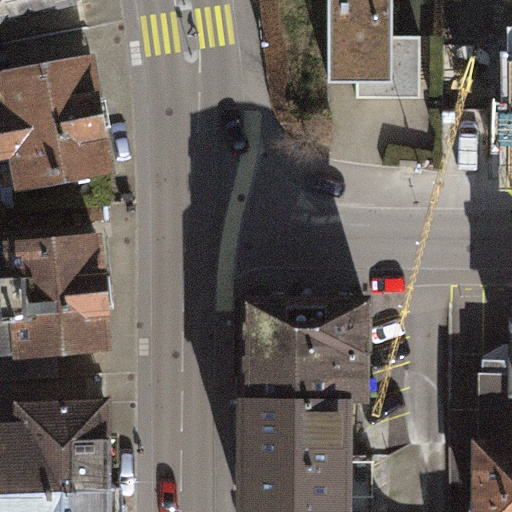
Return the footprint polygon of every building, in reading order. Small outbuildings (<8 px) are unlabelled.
[(0,0),(0,34),(83,14),(82,8),(94,5),(93,0),(0,0)] [(331,0),(331,92),(357,93),(357,101),(423,101),(423,39),(397,39),(397,0),(331,0)] [(96,64),(0,80),(0,102),(2,113),(0,113),(0,167),(11,166),(16,197),(116,180),(96,64)] [(511,119),(502,119),(501,154),(511,154),(511,190),(511,193),(511,192),(511,119)] [(102,221),(8,230),(9,237),(0,238),(0,349),(114,338),(102,221)] [(376,305),(247,304),(246,410),(241,410),(240,511),(355,511),(357,414),(375,415),(376,305)] [(511,511),(511,405),(511,406),(511,378),(481,377),(480,445),(475,445),(475,511),(511,511)] [(114,511),(112,384),(15,386),(16,405),(0,404),(0,511),(114,511)]
